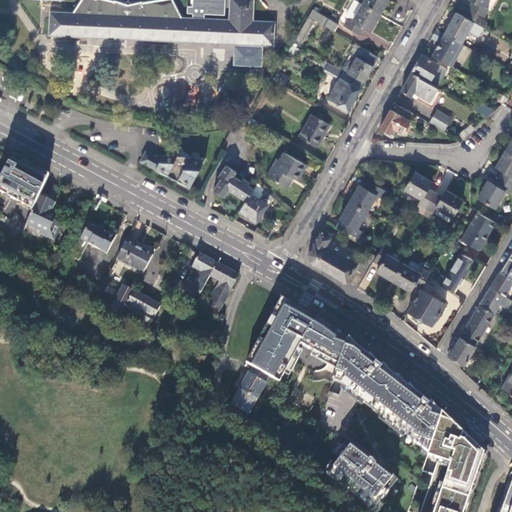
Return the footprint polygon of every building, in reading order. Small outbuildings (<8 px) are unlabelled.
[(49,35),(273,46),(275,22),(274,22),(252,21),(253,0),(230,0),(230,20),(181,18),(171,0),(158,0),(142,3),(141,2),(131,4),(127,0),(124,4),(113,1),(107,0),(81,0),(72,13),(51,13),(51,12),(50,12),(49,35)] [(364,0),(362,4),(353,21),(348,18),(344,26),(359,35),(363,28),(370,32),(388,0),(364,0)] [(354,0),(345,16),(348,18),(353,21),(362,4),(354,0)] [(464,17),(484,28),(487,23),(476,17),(478,14),(484,18),(488,10),(483,8),(487,0),(469,0),(473,2),(464,17)] [(338,24),(312,10),(308,17),(315,21),(334,32),(338,24)] [(479,37),(484,28),(464,17),(457,13),(445,34),(461,44),(468,31),(479,37)] [(315,21),(308,17),(295,39),(302,43),(315,21)] [(445,34),(436,29),(431,38),(440,43),(432,56),(450,66),(463,45),(461,44),(445,34)] [(379,57),(353,43),(348,51),(351,53),(357,57),(348,74),(363,83),(364,83),(379,57)] [(357,57),(351,53),(342,70),(343,71),(348,74),(357,57)] [(446,69),(422,55),(417,62),(411,73),(436,87),(446,69)] [(342,70),(330,63),(325,70),(339,78),(343,71),(342,70)] [(363,83),(348,74),(343,71),(339,78),(327,99),(348,111),(360,89),(359,88),(363,83)] [(438,88),(436,87),(411,73),(406,81),(401,91),(411,97),(414,93),(430,102),(438,88)] [(488,116),(495,110),(478,100),(473,108),(488,116)] [(410,112),(399,106),(396,113),(390,110),(385,119),(380,128),(387,133),(386,135),(391,138),(392,135),(390,134),(393,128),(403,134),(410,121),(406,119),(410,112)] [(437,111),(434,115),(448,123),(450,119),(437,111)] [(299,137),(317,148),(330,125),(313,115),(299,137)] [(429,124),(444,132),(448,123),(434,115),(429,124)] [(258,123),(251,118),(245,127),(255,127),(258,123)] [(469,134),(475,129),(471,126),(466,130),(469,134)] [(479,198),(496,208),(505,192),(510,195),(511,191),(511,141),(496,168),(502,172),(495,184),(489,181),(479,198)] [(190,157),(176,157),(163,157),(161,159),(158,156),(146,152),(141,162),(190,188),(206,158),(190,157)] [(268,175),(289,189),(295,179),(298,180),(307,165),(285,152),(276,166),(274,165),(268,175)] [(0,178),(0,205),(6,209),(10,200),(32,211),(40,195),(41,191),(49,174),(13,154),(1,177),(0,178)] [(246,201),(254,189),(233,176),(236,171),(226,165),(216,181),(218,183),(213,190),(223,197),(229,189),(246,201)] [(435,208),(451,218),(452,218),(462,201),(445,191),(441,197),(427,189),(431,182),(413,172),(403,189),(420,199),(417,204),(432,213),(435,208)] [(343,229),(358,238),(362,231),(358,229),(376,195),(381,198),(385,190),(370,182),(366,188),(359,184),(355,192),(344,211),(340,219),(346,223),(343,229)] [(264,195),(266,191),(257,183),(254,189),(246,201),(240,211),(257,222),(267,205),(257,198),(261,193),(264,195)] [(32,211),(28,221),(42,228),(41,231),(54,237),(61,222),(55,219),(57,213),(52,210),(57,199),(49,195),(48,198),(40,195),(32,211)] [(495,222),(478,212),(462,240),(479,250),(495,222)] [(81,239),(108,253),(118,233),(110,229),(108,233),(99,228),(100,226),(91,221),(81,239)] [(311,262),(347,283),(355,268),(363,273),(373,255),(366,251),(359,255),(341,245),(344,240),(333,233),(330,238),(320,233),(308,254),(311,262)] [(127,241),(118,257),(145,271),(153,255),(144,250),(145,248),(136,244),(135,246),(127,241)] [(458,246),(450,241),(447,246),(455,250),(458,246)] [(415,284),(422,289),(431,273),(423,269),(420,274),(388,254),(391,250),(383,245),(380,251),(374,260),(381,265),(378,271),(410,291),(415,284)] [(511,252),(500,272),(511,279),(511,252)] [(186,291),(198,298),(210,276),(217,262),(199,253),(193,266),(197,269),(186,291)] [(461,253),(442,284),(453,291),(458,283),(460,284),(469,269),(468,268),(473,259),(461,253)] [(209,304),(220,310),(239,274),(217,262),(210,276),(220,281),(216,289),(214,298),(215,299),(214,302),(211,301),(209,304)] [(511,284),(511,279),(500,272),(491,288),(505,297),(511,284)] [(124,284),(112,309),(122,314),(125,309),(135,290),(134,290),(135,287),(132,286),(131,288),(124,284)] [(505,297),(491,288),(480,304),(495,314),(497,315),(498,312),(496,311),(500,304),(508,308),(511,301),(505,297)] [(422,289),(408,311),(433,325),(446,303),(422,289)] [(161,304),(135,290),(125,309),(148,321),(145,325),(149,327),(161,304)] [(309,312),(283,298),(247,364),(252,367),(270,377),(281,383),(302,344),(338,363),(347,338),(327,323),(309,312)] [(495,314),(480,304),(461,337),(476,346),(477,344),(476,344),(495,314)] [(476,346),(461,337),(449,357),(464,366),(476,346)] [(341,384),(364,402),(367,398),(383,411),(380,415),(405,434),(409,430),(416,436),(413,440),(429,452),(443,413),(384,367),(347,338),(338,363),(333,378),(342,381),(341,384)] [(252,367),(240,389),(257,399),(270,377),(252,367)] [(511,372),(502,391),(511,396),(511,372)] [(257,399),(240,389),(230,405),(248,415),(257,399)] [(367,398),(364,402),(380,415),(383,411),(367,398)] [(464,511),(484,453),(443,413),(429,452),(428,455),(451,463),(434,511),(464,511)] [(409,430),(405,434),(413,440),(416,436),(409,430)] [(289,438),(282,448),(302,464),(307,449),(289,438)] [(336,456),(340,459),(327,475),(373,511),(398,479),(377,462),(376,463),(373,459),(370,459),(370,458),(348,440),(336,456)] [(511,511),(511,481),(500,511),(511,511)]
